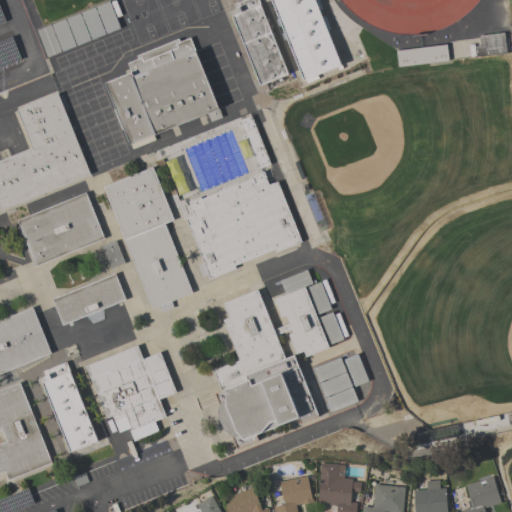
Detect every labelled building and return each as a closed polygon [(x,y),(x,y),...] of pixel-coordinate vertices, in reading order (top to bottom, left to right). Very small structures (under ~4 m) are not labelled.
[(231,16),(236,13),(234,8),(235,8),(233,4),(238,2),(242,0),(259,0),(260,3),(259,4),(287,74),(259,85),(231,16)] [(270,0),(317,0),(321,9),(318,10),(321,17),(325,15),(331,29),(326,31),(340,65),(341,65),(343,69),(339,70),(338,66),(317,74),(318,78),(307,83),(306,79),(302,80),(270,0)] [(120,28),(106,34),(95,7),(109,1),(120,28)] [(105,34),(91,40),(80,12),(94,7),(105,34)] [(66,19),(79,13),(90,40),(77,45),(66,19)] [(51,25),(65,19),(75,46),(62,51),(51,25)] [(36,30),(50,25),(61,52),(47,57),(36,30)] [(506,53),(475,57),(474,46),(480,46),(478,36),(504,32),(506,53)] [(219,109),(218,109),(221,117),(210,122),(206,114),(155,135),(155,134),(129,144),(104,83),(130,72),(126,63),(137,59),(136,56),(178,38),(179,41),(189,37),(219,109)] [(448,61),(397,67),(396,50),(446,44),(448,61)] [(90,174),(1,210),(0,207),(0,160),(31,148),(16,110),(57,93),(90,174)] [(270,164),(259,168),(240,120),(250,116),(270,164)] [(152,309),(102,187),(152,167),(173,220),(164,223),(192,292),(171,301),(173,306),(161,311),(159,306),(152,309)] [(185,219),(193,215),(188,202),(200,197),(201,198),(251,178),(250,176),(262,171),(268,185),(277,181),(301,242),(275,252),(274,250),(234,266),(235,269),(209,279),(185,219)] [(85,192),(104,239),(35,267),(16,220),(85,192)] [(124,263),(110,269),(102,246),(115,241),(124,263)] [(306,269),(312,283),(285,294),(279,280),(306,269)] [(114,273),(125,299),(62,325),(52,299),(114,273)] [(306,287),(320,282),(330,309),(317,315),(306,287)] [(274,299),(304,287),(328,347),(305,357),(303,351),(296,354),(288,335),(292,333),(291,329),(276,335),(274,329),(289,323),(285,315),(281,316),(274,299)] [(284,359),(294,355),(318,416),(299,423),(297,418),(279,425),(279,424),(262,431),(261,433),(256,435),(258,440),(237,448),(232,436),(228,433),(224,430),(220,424),(218,416),(218,408),(219,404),(214,393),(221,391),(213,370),(239,360),(223,320),(228,318),(222,303),(257,289),(284,359)] [(0,319),(32,307),(50,353),(0,373),(0,319)] [(343,339),(329,344),(318,317),(332,312),(343,339)] [(142,359),(159,352),(175,392),(158,399),(165,416),(154,420),(158,430),(139,437),(140,438),(133,441),(128,429),(129,428),(125,416),(113,421),(112,416),(106,418),(85,366),(137,345),(142,359)] [(368,381),(354,387),(343,359),(357,354),(368,381)] [(345,371),(318,382),(312,368),(340,357),(345,371)] [(98,441),(70,452),(41,382),(46,381),(42,371),(47,369),(66,361),(98,441)] [(324,397),(319,383),(346,373),(351,386),(324,397)] [(0,389),(19,382),(51,463),(8,480),(5,472),(0,473),(0,389)] [(330,412),(325,398),(352,387),(357,401),(330,412)] [(343,478),(352,479),(351,482),(360,482),(359,492),(351,492),(350,502),(356,503),(355,511),(336,511),(337,505),(328,505),(329,503),(317,502),(319,479),(318,479),(320,463),(344,465),(343,478)] [(73,477),(84,472),(88,482),(76,486),(73,477)] [(311,498),(312,498),(313,501),(310,502),(302,504),(302,503),(295,505),(296,511),(274,511),(273,507),(284,505),(279,481),(307,476),(311,498)] [(492,476),(496,490),(500,489),(501,494),(498,495),(501,503),(484,509),(484,511),(462,511),(462,510),(469,508),(466,501),(470,500),(465,485),(492,476)] [(446,511),(414,511),(413,490),(426,489),(425,481),(438,480),(439,488),(445,488),(446,511)] [(402,511),(391,511),(384,511),(383,511),(361,511),(362,506),(372,507),(374,484),(404,487),(402,511)] [(227,511),(222,498),(253,487),(261,510),(267,508),(268,511),(227,511)] [(219,511),(200,511),(196,504),(211,496),(219,511)] [(119,511),(113,511),(111,505),(116,503),(119,511)]
